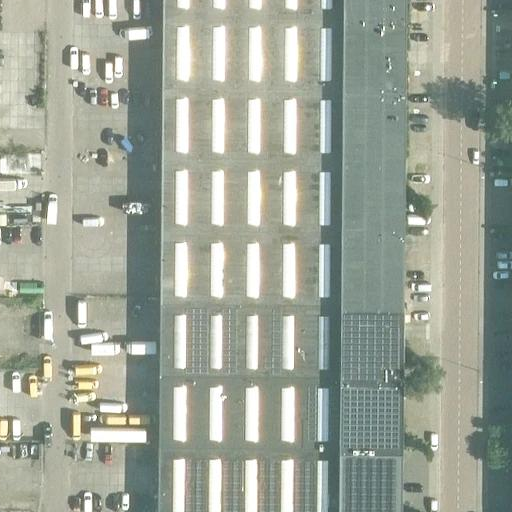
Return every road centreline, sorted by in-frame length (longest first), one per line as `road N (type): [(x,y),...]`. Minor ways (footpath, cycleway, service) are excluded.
road 1 (unclassified): [(459,511),(463,0)]
road 2 (unclassified): [(57,511),(60,0)]
